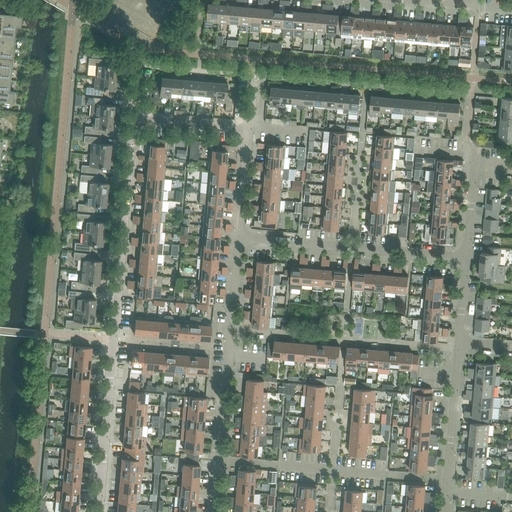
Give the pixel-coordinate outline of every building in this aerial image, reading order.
[(212,23),(218,23),(220,5),(209,4),(207,18),(205,18),(204,28),(211,29),(212,23)] [(218,23),(229,24),(231,6),(220,5),(218,23)] [(241,7),(231,6),(229,24),(240,25),(241,7)] [(251,26),(252,8),(241,7),(240,25),(251,26)] [(251,26),(261,27),(263,9),(252,8),(251,26)] [(261,27),(272,28),(274,10),(263,9),(261,27)] [(272,28),(283,29),(285,11),(274,10),(272,28)] [(285,11),(283,29),(283,35),(293,36),(294,30),(295,12),(285,11)] [(306,13),(295,12),(294,30),(305,31),(306,13)] [(0,102),(13,103),(14,91),(9,91),(16,28),(21,28),(22,16),(0,13),(0,102)] [(317,14),(306,13),(305,31),(315,32),(317,14)] [(363,39),(365,18),(358,17),(359,14),(355,13),(354,17),(352,38),(363,39)] [(328,15),(317,14),(315,32),(326,33),(328,15)] [(339,16),(328,15),(326,33),(337,34),(339,16)] [(352,38),(354,17),(343,16),(341,37),(352,38)] [(458,26),(452,26),(450,47),(460,48),(463,23),(463,17),(459,16),(458,26)] [(472,49),(473,28),(467,27),(468,17),(463,17),(463,23),(460,48),(472,49)] [(374,40),(376,19),(365,18),(363,39),(374,40)] [(385,41),(387,20),(376,19),(374,40),(385,41)] [(385,41),(396,42),(397,21),(387,20),(385,41)] [(396,42),(406,43),(408,22),(397,21),(396,42)] [(406,43),(417,44),(419,23),(408,22),(406,43)] [(417,44),(428,45),(430,24),(419,23),(417,44)] [(428,45),(439,46),(441,25),(430,24),(428,45)] [(439,46),(450,47),(452,26),(441,25),(439,46)] [(501,37),(511,37),(511,26),(502,25),(501,37)] [(511,37),(501,37),(500,48),(504,48),(511,48),(511,37)] [(511,48),(504,48),(503,59),(511,59),(511,48)] [(96,66),(95,77),(115,79),(115,77),(117,76),(117,72),(116,70),(116,67),(103,66),(103,60),(89,59),(88,65),(96,66)] [(459,66),(470,67),(471,60),(459,59),(459,66)] [(511,59),(503,59),(502,70),(511,70),(511,59)] [(115,79),(95,77),(94,88),(86,88),(86,94),(100,96),(101,90),(114,91),(114,88),(116,87),(116,83),(115,81),(115,79)] [(171,93),(182,94),(183,78),(175,77),(175,79),(171,79),(170,93),(171,93)] [(170,98),(171,93),(170,93),(171,79),(161,78),(160,92),(154,92),(153,105),(159,106),(160,97),(170,98)] [(182,94),(193,95),(194,81),(191,81),(191,78),(183,78),(182,94)] [(193,95),(204,96),(206,80),(198,79),(198,81),(194,81),(193,95)] [(206,80),(204,96),(215,97),(216,97),(217,83),(213,83),(214,80),(206,80)] [(216,97),(215,97),(215,102),(226,103),(225,112),(231,112),(232,98),(226,98),(227,84),(217,83),(216,97)] [(286,103),(292,104),(293,87),(286,87),(285,89),(282,89),(281,103),(280,108),(286,108),(286,103)] [(292,104),(303,105),(304,91),(301,90),(301,88),(293,87),(292,104)] [(270,107),(280,108),(281,103),(282,89),(271,88),(270,107)] [(303,105),(315,106),(316,89),(308,89),(308,91),(304,91),(303,105)] [(315,106),(326,107),(327,93),(324,92),(324,90),(316,89),(315,106)] [(327,93),(326,107),(337,108),(339,91),(331,91),(331,93),(327,93)] [(343,113),(348,114),(348,109),(349,109),(350,95),(346,94),(347,92),(339,91),(337,108),(343,108),(343,113)] [(348,109),(348,114),(359,115),(360,96),(350,95),(349,109),(348,109)] [(381,111),(392,112),(393,96),(385,95),(385,98),(382,97),(380,111),(381,111)] [(380,117),(381,111),(380,111),(382,97),(371,96),(369,116),(380,117)] [(393,96),(392,112),(403,113),(404,99),(401,99),(401,97),(393,96)] [(403,113),(415,114),(416,98),(408,97),(408,100),(404,99),(403,113)] [(95,105),(94,116),(114,118),(114,116),(116,115),(116,111),(114,109),(115,106),(101,105),(102,99),(87,98),(87,104),(95,105)] [(426,115),(427,101),(424,101),(424,99),(416,98),(415,114),(426,115)] [(511,98),(500,98),(499,109),(511,110),(511,98)] [(426,115),(437,116),(439,100),(431,99),(431,102),(427,101),(426,115)] [(439,100),(437,116),(448,117),(449,117),(450,103),(446,103),(447,101),(439,100)] [(449,117),(448,117),(448,123),(459,124),(460,104),(450,103),(449,117)] [(498,120),(511,121),(511,110),(499,109),(498,120)] [(114,118),(94,116),(93,127),(85,127),(84,133),(99,135),(99,129),(112,130),(113,127),(115,126),(115,122),(113,120),(114,118)] [(511,121),(498,120),(497,131),(511,131),(511,121)] [(511,131),(497,131),(496,142),(501,142),(511,143),(511,131)] [(346,144),(347,133),(330,132),(329,143),(346,144)] [(91,144),(90,155),(110,157),(110,155),(112,153),(113,149),(111,147),(111,145),(98,144),(98,138),(84,136),(83,143),(91,144)] [(377,136),(376,147),(394,149),(395,137),(377,136)] [(149,156),(166,158),(168,141),(143,139),(142,145),(149,145),(149,156)] [(476,146),(478,147),(500,149),(501,142),(496,142),(475,140),(473,141),(476,146)] [(346,155),(346,144),(329,143),(328,154),(346,155)] [(210,144),(209,162),(226,163),(227,152),(234,153),(235,147),(210,144)] [(268,150),(267,156),(285,158),(286,147),(269,145),(269,144),(264,144),(263,148),(268,150)] [(376,147),(375,158),(393,159),(394,149),(376,147)] [(328,154),(327,164),(345,166),(346,155),(328,154)] [(110,157),(90,155),(89,166),(82,166),(81,172),(95,173),(96,167),(109,169),(109,166),(111,164),(112,160),(110,158),(110,157)] [(148,167),(165,169),(166,158),(149,156),(148,167)] [(285,158),(267,156),(266,167),(284,169),(285,158)] [(374,168),(392,170),(393,159),(375,158),(374,168)] [(435,171),(452,173),(453,167),(458,164),(463,165),(463,161),(458,161),(453,161),(436,160),(436,159),(426,158),(426,163),(435,164),(435,171)] [(305,160),(297,159),(296,169),(304,170),(305,160)] [(209,162),(208,172),(225,174),(226,163),(209,162)] [(327,164),(326,175),(344,177),(345,166),(327,164)] [(147,178),(164,179),(165,169),(148,167),(147,178)] [(262,167),(261,171),(266,173),(265,178),(283,179),(288,180),(289,169),(284,169),(266,167),(262,167)] [(374,179),(391,181),(392,170),(374,168),(374,179)] [(429,182),(434,182),(451,184),(456,184),(456,180),(452,179),(452,173),(435,171),(430,171),(429,182)] [(208,172),(207,183),(229,185),(229,181),(225,180),(225,174),(208,172)] [(88,182),(87,194),(107,195),(107,194),(109,192),(109,188),(108,186),(108,184),(95,182),(95,176),(81,175),(80,182),(88,182)] [(343,187),(344,177),(326,175),(325,186),(343,187)] [(164,179),(147,178),(146,189),(163,190),(164,179)] [(265,184),(260,184),(260,188),(264,189),(282,190),(283,179),(265,178),(265,184)] [(391,181),(374,179),(373,190),(396,192),(396,181),(391,181)] [(433,193),(451,194),(451,188),(456,188),(456,184),(451,184),(434,182),(429,182),(428,181),(427,192),(433,193)] [(228,189),(229,185),(207,183),(206,194),(223,195),(224,189),(228,189)] [(342,198),(343,187),(325,186),(324,197),(342,198)] [(145,199),(162,201),(163,190),(146,189),(145,199)] [(264,189),(263,199),(281,201),(282,190),(264,189)] [(372,201),(394,203),(395,203),(396,192),(373,190),(372,201)] [(227,206),(227,203),(223,201),(223,195),(206,194),(200,193),(199,204),(205,205),(222,206),(227,206)] [(432,203),(450,205),(451,194),(433,193),(432,203)] [(107,195),(87,194),(86,205),(78,204),(78,211),(92,212),(92,206),(106,207),(106,205),(108,203),(108,199),(107,197),(107,195)] [(342,198),(324,197),(323,207),(341,209),(342,198)] [(145,199),(144,210),(161,212),(162,202),(145,199)] [(258,210),(262,210),(280,212),(281,201),(263,199),(263,205),(258,206),(258,210)] [(372,201),(371,212),(388,213),(393,213),(394,203),(372,201)] [(449,216),(450,205),(432,203),(431,214),(449,216)] [(205,205),(204,215),(221,217),(222,206),(205,205)] [(323,207),(322,218),(340,220),(341,209),(323,207)] [(144,210),(143,221),(160,222),(161,212),(144,210)] [(280,212),(262,210),(262,221),(254,221),(254,227),(278,229),(280,212)] [(370,222),(387,224),(388,213),(371,212),(370,222)] [(84,221),(83,232),(103,234),(104,232),(106,231),(106,227),(104,225),(104,222),(91,221),(92,215),(77,214),(77,221),(84,221)] [(431,214),(430,225),(451,227),(451,226),(448,226),(449,216),(431,214)] [(204,215),(203,226),(221,228),(221,217),(204,215)] [(322,218),(321,229),(339,231),(340,220),(322,218)] [(160,222),(143,221),(142,232),(160,233),(160,222)] [(387,224),(370,222),(369,234),(386,235),(387,224)] [(451,227),(430,225),(427,225),(425,242),(453,244),(454,238),(450,238),(451,227)] [(203,226),(202,237),(220,238),(221,228),(203,226)] [(103,234),(83,232),(82,244),(75,243),(74,250),(89,251),(89,245),(102,246),(103,244),(105,242),(105,238),(103,236),(103,234)] [(137,238),(137,242),(159,244),(160,233),(142,232),(141,238),(137,238)] [(202,237),(201,248),(219,249),(220,238),(202,237)] [(483,237),(482,244),(490,245),(491,237),(483,237)] [(140,253),(158,255),(159,244),(137,242),(136,246),(141,247),(140,253)] [(479,259),(478,264),(500,266),(501,249),(487,247),(487,253),(482,253),(481,259),(479,259)] [(201,248),(200,258),(218,260),(219,249),(201,248)] [(81,260),(80,271),(100,273),(100,271),(102,270),(102,266),(101,264),(101,261),(88,260),(88,254),(74,253),(73,259),(81,260)] [(158,255),(140,253),(139,264),(157,265),(158,255)] [(200,258),(199,269),(217,271),(218,260),(200,258)] [(257,273),(275,274),(275,263),(258,261),(257,273)] [(139,264),(138,275),(156,276),(157,265),(139,264)] [(290,288),(302,289),(302,286),(303,268),(299,268),(299,266),(298,265),(292,264),(290,288)] [(500,266),(478,264),(478,269),(480,269),(480,275),(485,276),(484,282),(504,284),(506,266),(500,266)] [(325,266),(321,265),(320,270),(314,269),(313,287),(312,290),(323,291),(323,288),(325,270),(325,266)] [(342,271),(336,271),(334,288),(345,289),(347,267),(343,267),(342,271)] [(302,286),(313,287),(314,269),(303,268),(302,286)] [(352,290),(364,291),(365,274),(359,273),(358,268),(354,268),(352,290)] [(199,269),(198,280),(216,281),(216,275),(221,275),(221,271),(217,271),(199,269)] [(323,288),(334,288),(336,271),(325,270),(323,288)] [(100,273),(80,271),(79,282),(71,282),(71,288),(85,290),(86,284),(99,285),(99,282),(101,281),(101,277),(100,275),(100,273)] [(385,293),(396,294),(397,276),(398,272),(394,272),(393,276),(387,275),(385,293)] [(397,276),(396,294),(407,295),(409,277),(402,277),(402,272),(398,272),(397,276)] [(257,273),(256,283),(274,285),(275,274),(257,273)] [(374,292),(376,275),(365,274),(364,291),(374,292)] [(133,281),(133,285),(137,285),(161,287),(162,277),(156,276),(138,275),(138,281),(133,281)] [(374,292),(385,293),(387,275),(376,275),(374,292)] [(426,276),(425,287),(442,289),(443,278),(426,276)] [(215,292),(216,281),(198,280),(197,291),(215,292)] [(274,285),(256,283),(255,294),(273,296),(274,285)] [(137,285),(133,285),(132,289),(137,290),(136,297),(160,299),(161,287),(137,285)] [(424,298),(441,300),(442,289),(425,287),(424,298)] [(76,299),(75,310),(95,312),(95,310),(97,308),(97,304),(95,302),(96,300),(82,299),(83,293),(69,291),(68,298),(76,299)] [(214,303),(215,292),(197,291),(196,302),(214,303)] [(255,294),(254,305),(272,306),(273,296),(255,294)] [(441,300),(424,298),(423,309),(445,311),(445,307),(441,306),(441,300)] [(491,305),(477,303),(476,314),(490,315),(491,305)] [(249,311),(249,315),(271,317),(272,306),(254,305),(254,311),(249,311)] [(445,311),(423,309),(422,320),(439,321),(440,315),(444,315),(445,311)] [(95,312),(75,310),(74,321),(66,320),(65,327),(80,328),(80,322),(94,324),(94,321),(96,319),(96,315),(94,313),(95,312)] [(490,315),(476,314),(475,325),(489,326),(490,315)] [(271,317),(249,315),(248,319),(253,320),(252,327),(270,328),(271,317)] [(157,319),(156,337),(167,338),(168,316),(165,316),(164,317),(164,320),(157,319)] [(167,338),(177,338),(179,321),(173,320),(173,318),(172,316),(168,316),(167,338)] [(145,336),(147,318),(135,317),(134,335),(145,336)] [(145,336),(156,337),(157,319),(147,318),(145,336)] [(439,321),(422,320),(421,330),(438,332),(439,321)] [(177,338),(188,339),(190,322),(179,321),(177,338)] [(188,339),(199,340),(200,323),(190,322),(188,339)] [(200,323),(199,340),(210,341),(211,324),(200,323)] [(438,332),(421,330),(420,342),(438,343),(438,332)] [(273,358),(284,359),(286,343),(275,342),(274,343),(273,358)] [(284,359),(295,360),(297,344),(286,343),(284,359)] [(295,360),(306,361),(307,345),(297,344),(295,360)] [(306,361),(317,362),(318,345),(307,345),(306,361)] [(318,345),(317,362),(328,363),(329,346),(318,345)] [(75,346),(74,358),(90,359),(91,348),(75,346)] [(329,346),(328,363),(339,364),(340,347),(329,346)] [(357,371),(357,365),(359,349),(347,348),(346,364),(346,370),(357,371)] [(369,350),(359,349),(357,365),(368,366),(369,350)] [(369,350),(368,366),(379,367),(380,351),(369,350)] [(131,368),(142,369),(143,352),(132,351),(131,368)] [(378,373),(389,374),(389,368),(391,352),(380,351),(379,367),(378,373)] [(142,369),(153,370),(154,353),(143,352),(142,369)] [(389,368),(400,369),(402,353),(391,352),(389,368)] [(153,370),(163,371),(165,354),(154,353),(153,370)] [(402,353),(400,369),(411,370),(410,378),(417,378),(419,356),(413,355),(413,354),(402,353)] [(174,377),(174,372),(176,355),(165,354),(163,371),(163,376),(174,377)] [(176,355),(174,372),(185,373),(186,356),(176,355)] [(185,373),(196,373),(197,357),(186,356),(185,373)] [(196,373),(207,374),(208,358),(197,357),(196,373)] [(74,358),(73,368),(89,370),(90,359),(74,358)] [(469,369),(468,373),(495,376),(496,364),(477,363),(477,369),(469,369)] [(72,379),(89,381),(89,370),(73,368),(72,379)] [(476,379),(475,385),(494,387),(495,376),(468,373),(468,378),(476,379)] [(89,381),(72,379),(71,390),(88,391),(89,381)] [(248,380),(247,391),(263,392),(264,381),(255,380),(248,380)] [(304,396),(308,396),(324,398),(325,386),(305,385),(304,396)] [(467,390),(466,395),(493,397),(494,387),(475,385),(475,391),(467,390)] [(412,405),(416,406),(432,407),(433,396),(431,396),(432,389),(413,388),(412,405)] [(355,389),(354,401),(371,402),(375,402),(376,391),(355,389)] [(70,401),(87,402),(88,391),(71,390),(70,401)] [(238,401),(266,404),(267,393),(263,392),(247,391),(246,397),(238,397),(238,401)] [(144,393),(128,392),(127,403),(143,404),(144,393)] [(474,400),(473,406),(493,408),(493,397),(466,395),(466,400),(474,400)] [(308,396),(307,407),(323,409),(324,398),(308,396)] [(184,397),(183,408),(205,410),(205,405),(207,405),(208,404),(208,400),(208,399),(206,399),(206,398),(184,397)] [(70,401),(69,411),(86,413),(87,402),(70,401)] [(245,406),(245,413),(266,414),(267,404),(266,404),(238,401),(237,406),(245,406)] [(354,401),(353,411),(370,413),(371,402),(354,401)] [(127,403),(126,414),(146,416),(147,405),(143,404),(127,403)] [(416,406),(415,417),(439,419),(439,414),(431,413),(432,407),(416,406)] [(493,408),(473,406),(473,412),(465,412),(464,417),(492,419),(493,408)] [(307,407),(306,418),(322,419),(323,409),(307,407)] [(182,419),(204,420),(205,410),(183,408),(182,419)] [(68,422),(85,424),(86,413),(69,411),(68,422)] [(353,411),(352,422),(369,424),(370,413),(353,411)] [(236,418),(236,423),(260,425),(265,425),(266,414),(245,413),(244,419),(236,418)] [(146,416),(126,414),(125,425),(141,426),(145,426),(146,416)] [(410,427),(414,427),(430,429),(431,422),(438,423),(439,419),(415,417),(411,416),(410,427)] [(306,418),(300,417),(299,428),(305,429),(322,430),(322,419),(306,418)] [(182,419),(181,429),(186,430),(203,431),(204,420),(182,419)] [(85,424),(68,422),(67,434),(84,436),(85,424)] [(352,422),(351,433),(368,434),(372,435),(373,424),(369,424),(352,422)] [(243,428),(243,434),(259,435),(260,425),(236,423),(236,427),(243,428)] [(470,434),(488,436),(489,425),(471,423),(470,432),(467,431),(466,437),(470,437),(470,434)] [(125,425),(124,435),(141,437),(141,426),(125,425)] [(414,427),(413,438),(437,440),(437,436),(430,435),(430,429),(414,427)] [(203,431),(186,430),(181,429),(180,440),(185,440),(202,442),(203,431)] [(300,439),(321,441),(322,430),(305,429),(304,439),(300,439)] [(351,433),(350,444),(367,445),(368,434),(351,433)] [(235,440),(234,444),(258,446),(259,435),(243,434),(242,440),(235,440)] [(469,445),(487,447),(488,436),(470,434),(470,437),(469,445)] [(141,437),(124,435),(123,447),(125,447),(125,453),(143,455),(144,455),(145,437),(141,437)] [(67,437),(66,449),(82,450),(83,439),(67,437)] [(413,438),(412,449),(428,450),(429,444),(437,445),(437,440),(413,438)] [(321,441),(300,439),(299,453),(317,454),(317,452),(320,452),(321,441)] [(202,442),(185,440),(184,452),(187,452),(199,453),(201,453),(202,442)] [(258,446),(234,444),(234,449),(242,449),(241,456),(257,457),(258,446)] [(367,445),(350,444),(349,455),(351,455),(351,458),(366,459),(367,445)] [(468,456),(486,458),(487,447),(469,445),(469,453),(468,456)] [(58,459),(61,459),(82,461),(82,450),(66,449),(62,448),(61,456),(58,456),(58,459)] [(412,449),(411,459),(435,462),(435,457),(428,456),(428,450),(412,449)] [(143,455),(125,453),(124,459),(122,459),(121,470),(141,472),(143,455)] [(468,459),(467,467),(485,468),(486,458),(468,456),(469,453),(465,453),(465,458),(468,459)] [(60,470),(64,470),(81,472),(82,461),(61,459),(60,470)] [(435,462),(411,459),(410,471),(426,472),(427,465),(435,466),(435,462)] [(198,465),(186,464),(183,464),(182,476),(199,477),(200,466),(198,465)] [(485,468),(467,467),(466,478),(484,479),(485,468)] [(64,470),(63,481),(80,482),(81,472),(64,470)] [(121,470),(120,481),(140,483),(141,472),(121,470)] [(255,483),(256,471),(240,470),(239,477),(231,476),(231,480),(255,483)] [(182,476),(181,486),(198,488),(199,477),(182,476)] [(255,483),(231,480),(231,485),(238,486),(238,492),(254,493),(255,483)] [(63,481),(62,492),(79,493),(80,482),(63,481)] [(120,481),(119,493),(136,494),(139,494),(140,483),(120,481)] [(295,497),(299,497),(315,499),(316,488),(304,486),(304,484),(296,483),(295,497)] [(408,496),(432,498),(432,494),(424,493),(425,486),(409,485),(408,496)] [(177,497),(180,498),(197,499),(198,488),(181,486),(177,486),(177,497)] [(363,492),(346,490),(345,501),(362,503),(363,492)] [(62,492),(61,503),(78,504),(79,493),(62,492)] [(229,498),(229,502),(253,504),(254,493),(238,492),(237,498),(229,498)] [(119,493),(118,503),(135,504),(136,494),(119,493)] [(432,498),(408,496),(407,507),(423,508),(424,502),(431,503),(432,498)] [(315,499),(299,497),(298,508),(314,510),(315,499)] [(180,498),(180,508),(196,509),(197,499),(180,498)] [(360,511),(362,503),(345,501),(344,511),(360,511)] [(236,507),(235,511),(252,511),(253,504),(229,502),(229,506),(236,507)] [(77,511),(78,504),(61,503),(60,511),(77,511)] [(118,503),(117,511),(133,511),(135,504),(118,503)]
